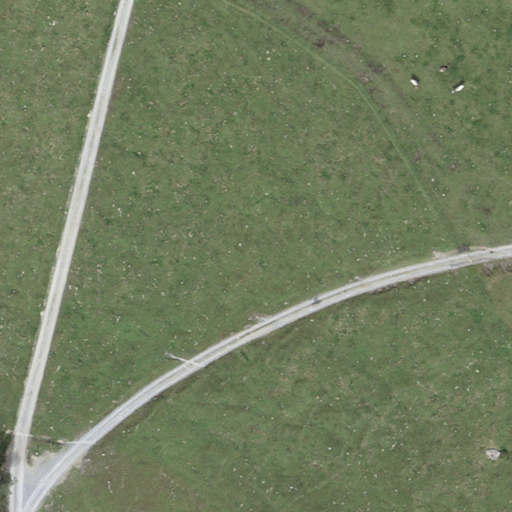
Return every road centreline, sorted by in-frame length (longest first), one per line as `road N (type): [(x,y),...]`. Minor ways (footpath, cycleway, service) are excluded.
road 1 (track): [(511,250),(334,296),(157,385),(20,498)]
road 2 (track): [(20,498),(128,0)]
